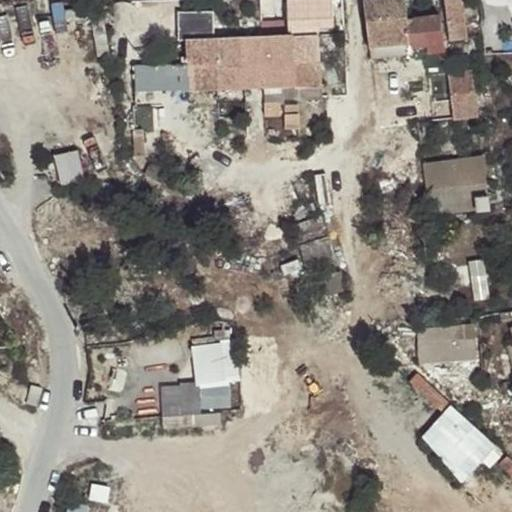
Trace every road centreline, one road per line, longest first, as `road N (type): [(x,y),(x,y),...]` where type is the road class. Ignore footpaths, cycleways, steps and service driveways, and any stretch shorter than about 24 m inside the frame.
road 1 (residential): [(360,0),(336,183),(359,285),(355,403),(374,422)]
road 2 (residential): [(0,194),(30,244),(55,318),(56,431),(26,511)]
road 3 (residential): [(374,422),(458,511)]
